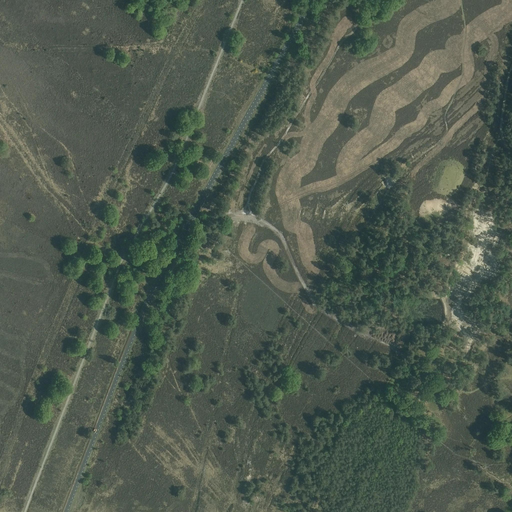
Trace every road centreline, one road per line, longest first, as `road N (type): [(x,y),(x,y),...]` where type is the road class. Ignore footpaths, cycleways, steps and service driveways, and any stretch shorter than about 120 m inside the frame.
road 1 (track): [(511,375),(465,392),(333,317),(310,296),(282,236),(247,207),(262,163),(356,28),(360,0)]
road 2 (tertiary): [(65,511),(149,296),(312,0)]
road 3 (track): [(460,0),(462,73),(440,140),(405,145),(260,219)]
